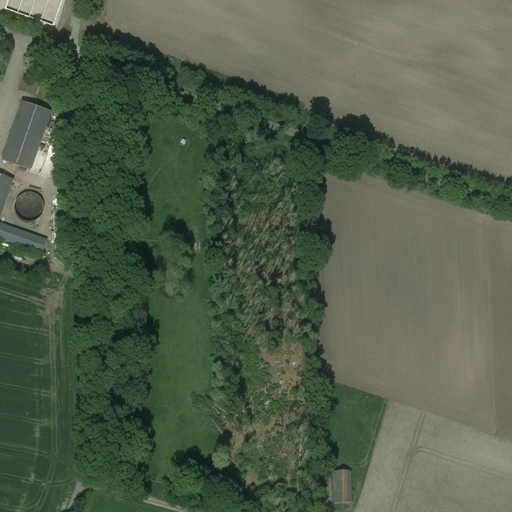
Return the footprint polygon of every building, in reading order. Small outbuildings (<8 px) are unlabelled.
[(39,96),(46,77),(28,70),(21,90),(39,96)] [(46,113),(18,104),(0,159),(27,169),(46,113)] [(0,208),(9,180),(0,176),(0,208)] [(23,201),(29,217),(46,210),(40,192),(29,196),(30,199),(23,201)] [(42,242),(26,237),(23,247),(38,252),(42,242)] [(350,473),(332,474),(333,504),(351,504),(350,473)]
